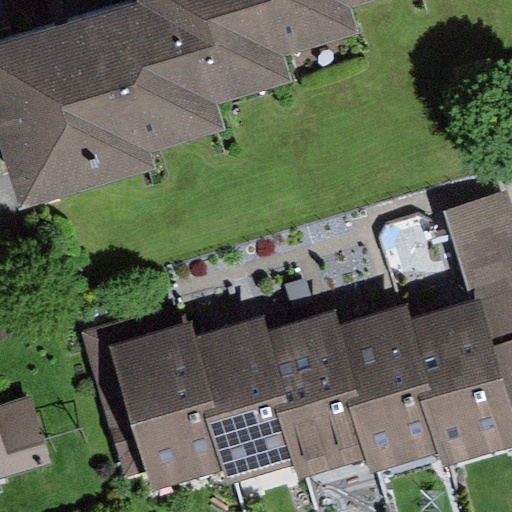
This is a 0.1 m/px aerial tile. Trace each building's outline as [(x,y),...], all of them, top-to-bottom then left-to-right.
[(142,0),(68,0),(0,20),(0,106),(24,186),(162,146),(155,123),(225,103),(215,72),(247,69),(234,21),(153,42),(142,0)] [(142,0),(153,42),(234,21),(247,69),(298,55),(290,27),(365,7),(363,0),(142,0)] [(448,199),(476,286),(511,400),(511,283),(511,200),(506,181),(448,199)] [(476,286),(412,305),(452,436),(456,448),(511,431),(511,402),(511,400),(476,286)] [(409,291),(332,313),(372,449),(375,459),(452,436),(412,305),(409,291)] [(330,301),(265,318),(300,454),(303,467),(372,449),(332,313),(330,301)] [(155,302),(81,321),(120,472),(143,465),(147,479),(225,458),(190,327),(186,314),(160,321),(155,302)] [(262,308),(190,327),(225,458),(228,472),(300,454),(265,318),(262,308)] [(0,472),(1,475),(54,458),(31,391),(0,400),(0,472)]
